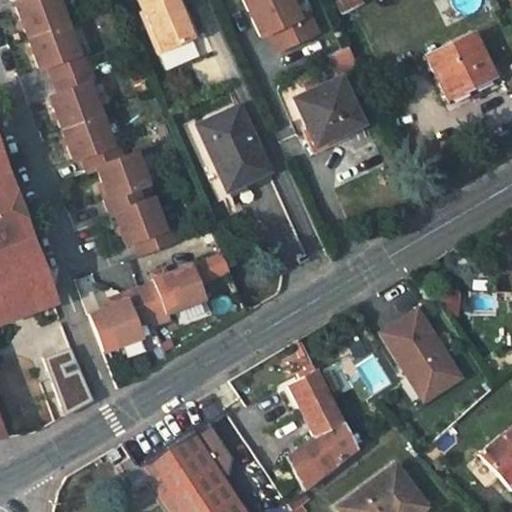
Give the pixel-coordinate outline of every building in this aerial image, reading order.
[(23,0),(25,4),(17,7),(41,71),(50,68),(61,96),(52,100),(75,162),(83,159),(89,173),(97,169),(109,200),(105,201),(112,218),(117,216),(128,246),(135,243),(141,257),(176,244),(170,229),(165,231),(154,202),(145,206),(139,190),(147,187),(135,155),(123,159),(118,144),(112,146),(89,86),(95,83),(83,53),(77,56),(56,0),(23,0)] [(174,1),(176,0),(137,0),(143,14),(140,16),(157,54),(189,41),(174,1)] [(195,39),(178,0),(176,0),(174,1),(189,41),(195,39)] [(289,0),(243,0),(260,36),(267,33),(276,52),(316,33),(306,13),(297,17),(289,0)] [(358,0),(337,0),(335,1),(340,13),(360,3),(358,0)] [(478,79),(487,74),(467,33),(422,54),(444,102),(463,92),(464,96),(481,87),(478,79)] [(323,56),(330,75),(352,67),(345,48),(323,56)] [(491,83),(487,74),(478,79),(481,87),(491,83)] [(338,78),(293,99),(314,145),(360,123),(338,78)] [(237,106),(193,125),(224,191),(266,171),(237,106)] [(0,321),(52,302),(0,162),(0,321)] [(153,329),(154,329),(167,324),(166,318),(204,304),(190,268),(151,283),(152,286),(141,290),(138,291),(151,324),(153,329)] [(124,304),(109,310),(87,318),(102,355),(138,341),(134,329),(151,324),(138,291),(122,297),(124,304)] [(106,303),(109,310),(124,304),(122,297),(106,303)] [(414,310),(378,334),(407,379),(415,374),(430,396),(458,378),(414,310)] [(62,416),(91,400),(68,348),(39,360),(62,416)] [(356,449),(315,372),(284,386),(311,438),(283,458),(301,492),(338,464),(337,462),(356,449)] [(415,374),(407,379),(421,402),(430,396),(415,374)] [(499,434),(477,455),(510,493),(511,490),(511,425),(501,436),(499,434)] [(241,511),(189,432),(134,466),(142,476),(147,484),(165,511),(241,511)] [(142,476),(134,466),(129,457),(118,464),(131,483),(142,476)] [(413,511),(423,505),(393,466),(337,508),(339,511),(413,511)]
